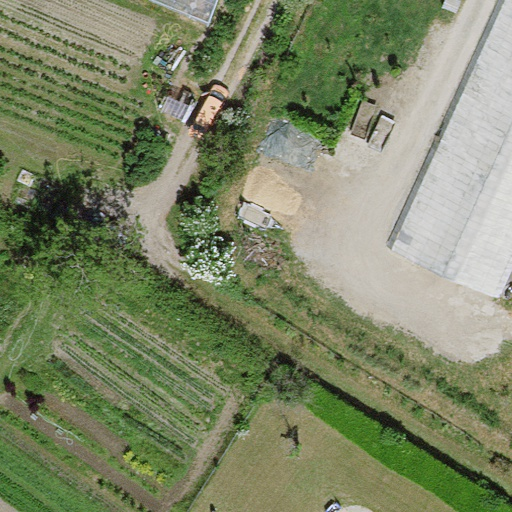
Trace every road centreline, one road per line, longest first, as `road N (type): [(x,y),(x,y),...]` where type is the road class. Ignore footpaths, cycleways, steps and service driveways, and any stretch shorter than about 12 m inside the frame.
road 1 (track): [(511,321),(387,266),(371,236),(479,0)]
road 2 (track): [(125,234),(188,153),(264,0)]
